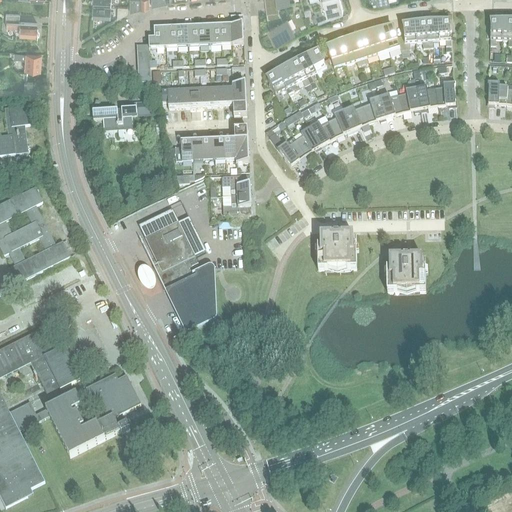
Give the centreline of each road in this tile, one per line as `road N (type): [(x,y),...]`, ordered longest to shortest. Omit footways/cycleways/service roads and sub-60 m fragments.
road 1 (tertiary): [(222,483),(77,196),(62,61)]
road 2 (secondary): [(222,483),(342,448),(456,397)]
road 3 (residential): [(293,192),(377,143),(472,126)]
road 4 (residential): [(73,62),(106,59),(158,17),(248,8)]
road 5 (secondary): [(342,511),(379,457),(456,397)]
road 6 (residential): [(472,126),(471,4)]
